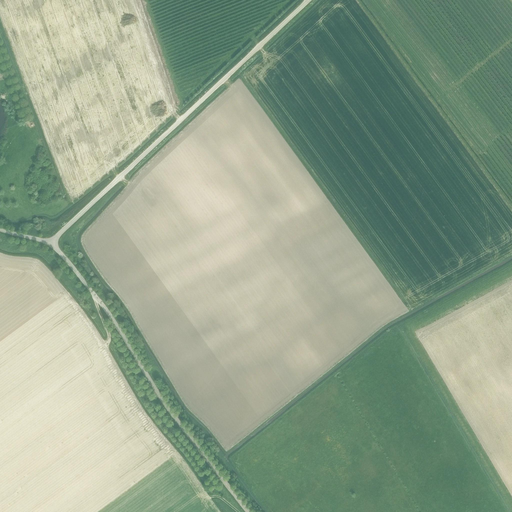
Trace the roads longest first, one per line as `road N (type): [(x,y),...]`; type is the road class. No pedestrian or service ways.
road 1 (unclassified): [(50,244),(309,0)]
road 2 (unclassified): [(247,511),(107,311),(50,244)]
